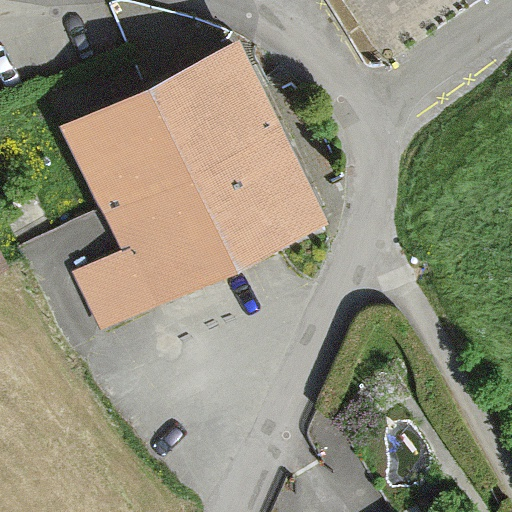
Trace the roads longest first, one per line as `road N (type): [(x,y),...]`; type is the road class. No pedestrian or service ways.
road 1 (unclassified): [(234,511),(344,272),(370,164)]
road 2 (unclassified): [(370,164),(406,282),(511,473)]
road 3 (unclassified): [(370,164),(337,80),(293,39),(221,0)]
